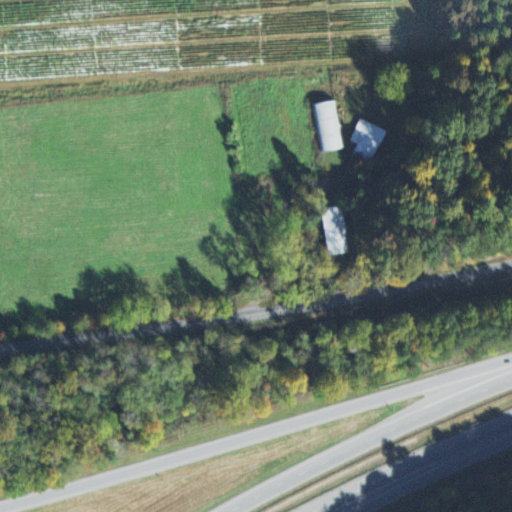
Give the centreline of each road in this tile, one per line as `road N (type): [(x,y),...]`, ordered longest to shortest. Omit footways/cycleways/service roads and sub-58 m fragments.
road 1 (motorway): [(511,361),(0,507)]
road 2 (residential): [(0,349),(242,318),(511,265)]
road 3 (motorway): [(511,379),(229,511)]
road 4 (motorway): [(312,511),(511,421)]
road 5 (motorway): [(357,511),(511,436)]
